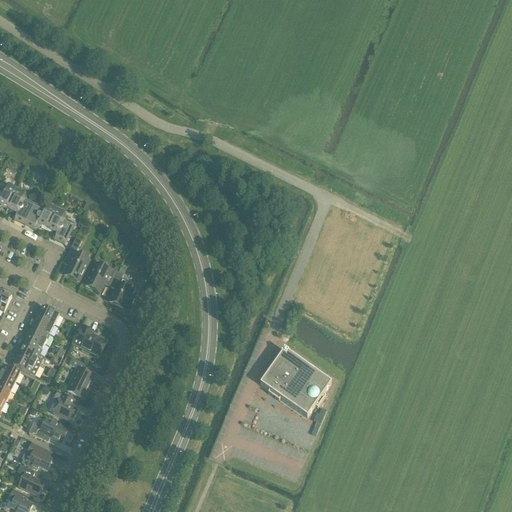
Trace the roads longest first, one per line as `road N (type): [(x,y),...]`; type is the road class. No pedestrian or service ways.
road 1 (secondary): [(150,511),(201,385),(208,294),(199,254),(153,174),(114,137),(0,65)]
road 2 (unclassified): [(400,234),(154,121),(0,20)]
road 3 (residential): [(50,511),(125,344),(112,320),(40,285)]
